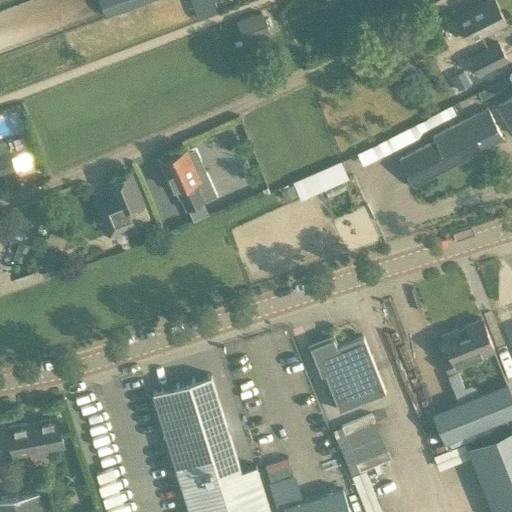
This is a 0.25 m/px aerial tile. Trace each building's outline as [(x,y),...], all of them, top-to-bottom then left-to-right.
[(117,0),(121,10),(147,0),(117,0)] [(211,0),(191,0),(198,18),(216,12),(211,0)] [(488,0),(456,17),(468,41),(505,21),(494,0),(488,0)] [(244,45),(270,36),(261,12),(235,22),(244,45)] [(508,61),(498,41),(467,57),(477,77),(508,61)] [(471,86),(462,68),(448,75),(458,93),(471,86)] [(508,86),(504,78),(478,93),(482,100),(508,86)] [(511,95),(496,106),(511,130),(511,95)] [(412,187),(485,149),(504,140),(487,107),(431,135),(433,140),(398,157),(412,187)] [(185,148),(158,160),(173,192),(178,190),(187,210),(202,203),(193,183),(200,180),(185,148)] [(31,150),(0,159),(0,171),(34,162),(31,150)] [(99,209),(110,233),(149,217),(131,173),(107,183),(115,202),(99,209)] [(292,185),(281,190),(285,199),(296,195),(292,185)] [(20,243),(14,258),(22,261),(28,247),(20,243)] [(51,250),(43,267),(56,272),(64,255),(51,250)] [(35,271),(10,280),(13,289),(48,277),(46,272),(45,272),(41,274),(35,271)] [(448,373),(459,369),(457,363),(493,348),(480,318),(480,320),(465,326),(465,325),(464,325),(466,330),(458,334),(456,329),(455,329),(456,330),(443,335),(442,333),(441,333),(450,355),(442,358),(448,373)] [(320,376),(324,374),(338,410),(384,391),(363,336),(336,346),(331,334),(307,343),(320,376)] [(240,470),(210,374),(151,392),(188,511),(269,511),(255,465),(240,470)] [(511,395),(506,382),(432,411),(444,441),(511,413),(511,395)] [(471,385),(464,387),(468,397),(478,393),(476,387),(471,385)] [(349,474),(390,456),(370,410),(329,428),(349,474)] [(47,454),(46,447),(61,445),(56,415),(7,424),(12,453),(28,451),(29,457),(47,454)] [(511,511),(511,426),(467,445),(493,511),(511,511)] [(266,469),(286,465),(285,458),(264,461),(266,469)] [(362,511),(376,511),(367,469),(353,472),(362,511)] [(349,511),(342,486),(284,504),(286,511),(349,511)] [(41,511),(37,489),(0,496),(0,511),(41,511)]
